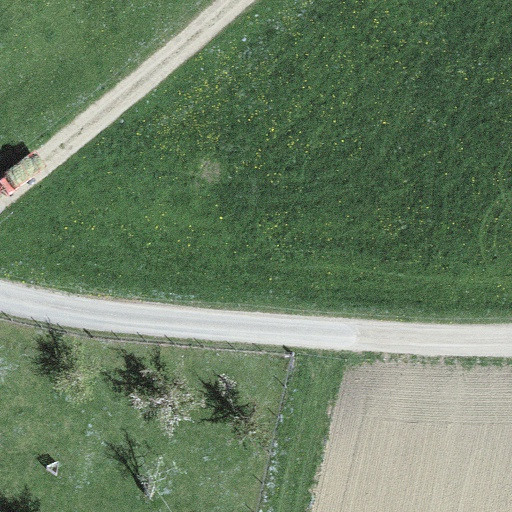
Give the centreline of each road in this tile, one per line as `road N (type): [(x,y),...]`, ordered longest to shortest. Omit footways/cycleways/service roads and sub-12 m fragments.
road 1 (track): [(511,337),(196,318),(0,288)]
road 2 (track): [(0,191),(230,0)]
